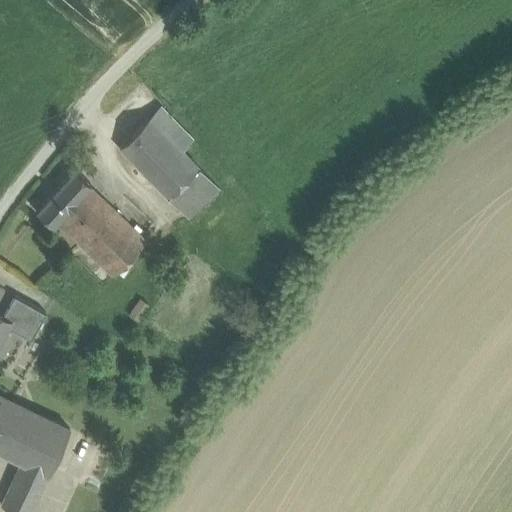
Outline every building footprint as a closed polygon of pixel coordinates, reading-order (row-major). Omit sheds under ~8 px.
[(160,107),(150,118),(183,151),(193,140),(160,107)] [(183,151),(150,118),(119,149),(168,198),(199,168),(183,151)] [(218,188),(199,168),(168,198),(187,218),(218,188)] [(90,184),(74,169),(37,210),(53,224),(55,222),(88,186),(90,184)] [(145,241),(88,186),(55,222),(113,277),(145,241)] [(15,296),(3,317),(10,321),(7,326),(31,340),(45,313),(15,296)] [(3,317),(0,315),(0,338),(7,326),(10,321),(3,317)] [(0,445),(19,404),(0,395),(0,445)] [(31,511),(69,428),(19,404),(0,445),(0,452),(21,462),(1,505),(12,511),(31,511)]
